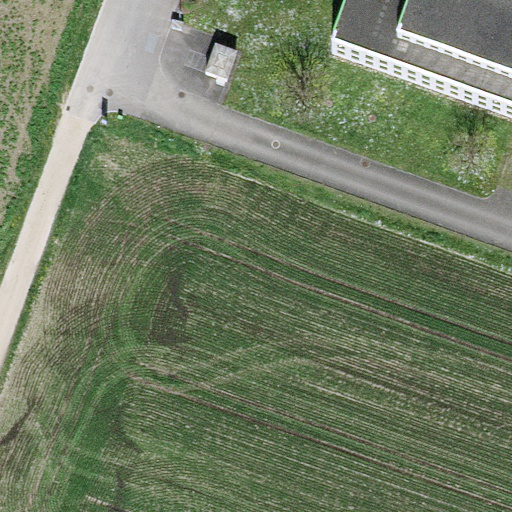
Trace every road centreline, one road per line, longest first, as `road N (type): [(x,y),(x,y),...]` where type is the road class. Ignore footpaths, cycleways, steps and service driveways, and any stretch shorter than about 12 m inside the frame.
road 1 (track): [(0,331),(77,119)]
road 2 (residential): [(137,0),(77,119)]
